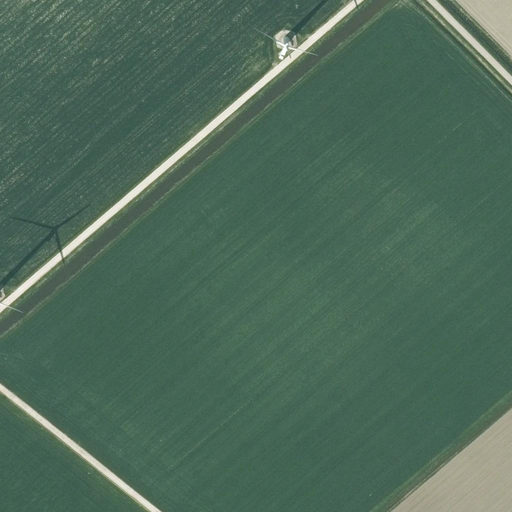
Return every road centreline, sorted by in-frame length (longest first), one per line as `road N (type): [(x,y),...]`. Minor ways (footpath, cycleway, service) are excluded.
road 1 (track): [(0,307),(358,0)]
road 2 (track): [(154,511),(0,388)]
